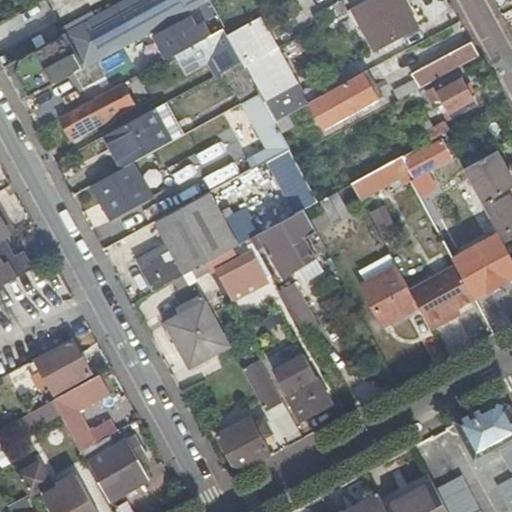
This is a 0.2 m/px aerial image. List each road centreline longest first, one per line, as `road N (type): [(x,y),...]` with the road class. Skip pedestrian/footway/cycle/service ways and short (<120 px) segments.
road 1 (residential): [(0,110),(216,511)]
road 2 (residential): [(236,511),(510,363)]
